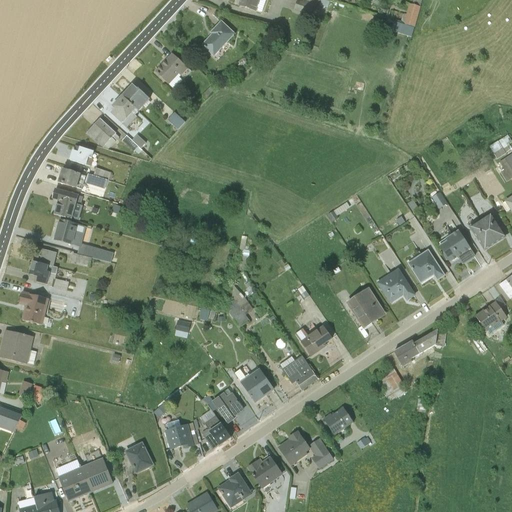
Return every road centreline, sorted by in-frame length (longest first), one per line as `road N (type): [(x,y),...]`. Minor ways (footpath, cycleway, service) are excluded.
road 1 (residential): [(130,511),(226,457),(511,258)]
road 2 (secondary): [(178,0),(49,141),(0,250)]
